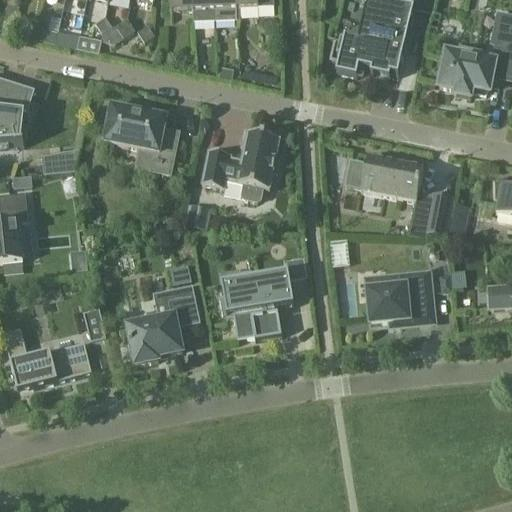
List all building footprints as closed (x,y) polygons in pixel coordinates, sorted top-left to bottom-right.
[(191,0),(169,0),(170,17),(192,16),(191,0)] [(212,0),(191,0),(192,16),(193,16),(193,27),(214,26),(212,0)] [(234,0),(212,0),(214,26),(235,25),(235,24),(235,14),(234,0)] [(234,0),(235,14),(235,24),(241,24),(240,13),(259,13),(259,12),(274,11),(273,0),(234,0)] [(341,58),(336,78),(357,82),(359,72),(371,75),(370,79),(373,80),(374,75),(388,78),(387,83),(390,84),(391,79),(398,81),(414,12),(385,6),(379,30),(367,27),(363,45),(340,39),(336,57),(341,58)] [(95,30),(102,40),(112,33),(105,23),(95,30)] [(4,27),(2,39),(13,41),(15,29),(4,27)] [(126,27),(117,34),(123,44),(133,37),(126,27)] [(37,32),(26,30),(24,43),(34,45),(37,32)] [(138,38),(145,48),(154,41),(148,31),(138,38)] [(44,46),(47,34),(39,32),(36,44),(44,46)] [(487,96),(489,96),(493,77),(511,81),(511,38),(499,35),(492,66),(479,63),(479,61),(463,58),(463,60),(446,56),(439,91),(455,95),(455,99),(471,102),(472,97),(486,100),(487,96)] [(0,152),(24,151),(24,149),(20,149),(23,126),(27,126),(27,124),(20,123),(27,100),(28,101),(29,99),(0,89),(0,152)] [(178,145),(162,142),(166,122),(111,111),(104,147),(139,154),(135,173),(171,180),(178,145)] [(261,204),(263,194),(269,195),(273,178),(277,179),(280,162),(276,161),(280,144),(247,138),(242,165),(230,163),(231,160),(208,155),(201,189),(224,194),(226,183),(238,186),(237,189),(243,190),(241,200),(244,205),(257,207),(261,204)] [(79,155),(42,161),(44,181),(75,178),(79,155)] [(350,170),(347,189),(362,192),(361,196),(415,207),(408,241),(426,245),(428,239),(446,243),(455,202),(431,197),(431,200),(418,197),(423,172),(368,161),(366,169),(351,166),(350,170)] [(31,181),(13,183),(14,193),(32,191),(31,181)] [(511,186),(494,183),(494,184),(495,205),(499,206),(496,218),(511,221),(511,186)] [(0,200),(0,222),(1,229),(0,229),(0,268),(23,266),(19,228),(28,227),(25,198),(0,200)] [(186,230),(208,232),(210,211),(188,209),(186,230)] [(181,226),(168,223),(166,236),(178,238),(181,226)] [(462,244),(464,232),(452,230),(450,242),(462,244)] [(303,264),(287,267),(289,278),(290,285),(306,282),(303,264)] [(294,311),(289,278),(269,281),(270,283),(259,285),(257,276),(227,281),(228,288),(222,289),(227,322),(234,321),(237,345),(255,342),(255,346),(282,341),(278,317),(275,317),(275,314),(294,311)] [(368,295),(371,329),(409,325),(408,313),(432,311),(429,278),(384,283),(386,294),(368,295)] [(450,281),(440,283),(442,298),(452,297),(450,281)] [(488,315),(511,313),(511,289),(486,291),(488,315)] [(131,349),(136,371),(158,366),(158,363),(182,358),(176,329),(199,324),(192,291),(173,295),(173,297),(176,296),(178,306),(166,308),(169,323),(128,331),(130,345),(129,345),(130,349),(131,349)] [(91,348),(106,344),(99,315),(83,319),(91,348)] [(3,339),(17,393),(32,389),(33,393),(92,378),(85,349),(28,363),(21,335),(3,339)]
